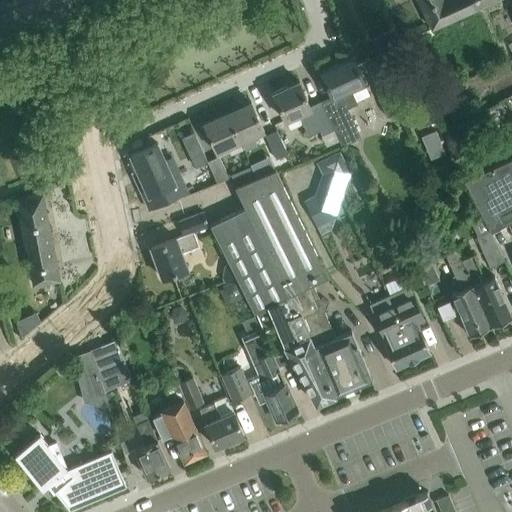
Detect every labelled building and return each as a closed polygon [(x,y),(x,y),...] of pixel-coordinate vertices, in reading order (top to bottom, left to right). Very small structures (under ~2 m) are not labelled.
[(418,0),(432,28),(480,6),(493,0),(418,0)] [(332,96),(321,100),(335,128),(334,128),(341,144),(342,148),(361,139),(353,120),(347,107),(357,103),(351,89),(365,83),(353,56),(352,57),(322,71),(321,70),(320,71),(332,96)] [(321,131),(322,134),(329,149),(341,144),(334,128),(335,128),(321,100),(310,106),(298,81),(295,82),(294,82),(294,83),(290,85),(289,84),(289,85),(286,86),(286,88),(275,93),(275,91),(273,92),(286,120),(299,114),(309,136),(321,131)] [(249,102),(249,103),(250,103),(242,107),(241,106),(241,107),(230,112),(229,113),(228,112),(240,140),(263,130),(251,102),(249,102)] [(240,140),(228,112),(226,113),(226,114),(214,119),(213,119),(213,120),(205,123),(205,122),(203,123),(216,151),(240,140)] [(451,121),(434,127),(442,152),(459,146),(451,121)] [(277,157),(287,152),(277,128),(266,133),(277,157)] [(157,143),(131,155),(143,181),(138,183),(152,213),(190,196),(176,166),(169,169),(157,143)] [(318,186),(344,195),(351,176),(340,152),(316,163),(321,175),(318,186)] [(219,154),(207,160),(208,160),(218,182),(230,177),(219,154)] [(511,157),(465,179),(491,230),(509,221),(511,219),(511,157)] [(255,312),(257,311),(295,293),(310,328),(306,330),(334,395),(372,378),(351,330),(334,337),(324,313),(329,302),(317,297),(312,284),(329,276),(276,168),(235,184),(246,208),(212,224),(255,312)] [(344,195),(318,186),(314,197),(304,201),(316,228),(336,219),(344,195)] [(33,283),(39,282),(59,278),(42,192),(17,198),(33,283)] [(162,277),(188,268),(182,251),(199,245),(193,231),(210,225),(205,210),(179,220),(184,234),(151,246),(162,277)] [(505,260),(491,230),(477,237),(490,266),(505,260)] [(468,247),(458,252),(490,325),(511,315),(493,274),(482,279),(468,247)] [(490,325),(458,252),(457,248),(445,253),(460,289),(451,293),(454,300),(450,302),(449,300),(437,305),(442,319),(455,314),(454,312),(458,310),(468,335),(490,325)] [(433,301),(447,295),(431,259),(418,265),(433,301)] [(370,267),(373,278),(388,274),(385,263),(370,267)] [(389,294),(403,327),(399,329),(413,360),(429,352),(418,328),(415,323),(424,319),(412,294),(409,286),(389,294)] [(295,293),(257,311),(266,327),(287,317),(298,341),(285,346),(316,403),(334,395),(306,330),(310,328),(295,293)] [(389,294),(369,303),(373,312),(384,337),(385,336),(387,342),(385,343),(396,367),(413,360),(399,329),(403,327),(389,294)] [(298,411),(261,329),(243,336),(261,376),(251,380),(260,400),(267,397),(277,420),(298,411)] [(90,350),(92,356),(100,379),(127,368),(115,339),(90,350)] [(100,379),(92,356),(77,361),(88,399),(105,394),(100,379)] [(252,392),(240,365),(223,372),(234,399),(252,392)] [(144,377),(134,381),(139,393),(149,388),(144,377)] [(193,377),(178,384),(185,398),(189,407),(203,401),(193,377)] [(183,399),(185,398),(178,384),(167,388),(173,403),(160,408),(162,411),(152,415),(162,437),(171,432),(184,460),(187,458),(188,460),(195,457),(194,455),(198,454),(197,452),(201,451),(202,452),(206,450),(183,399)] [(243,434),(227,395),(199,408),(215,446),(243,434)] [(170,467),(144,410),(132,416),(145,444),(135,449),(147,477),(170,467)] [(126,485),(111,450),(67,468),(67,467),(66,466),(56,441),(49,444),(39,433),(14,453),(42,487),(51,480),(58,487),(54,490),(70,509),(126,485)] [(431,502),(430,501),(426,491),(375,511),(415,511),(421,509),(420,507),(431,502)] [(436,498),(439,505),(450,500),(448,493),(436,498)] [(453,506),(450,500),(439,505),(441,511),(453,506)]
